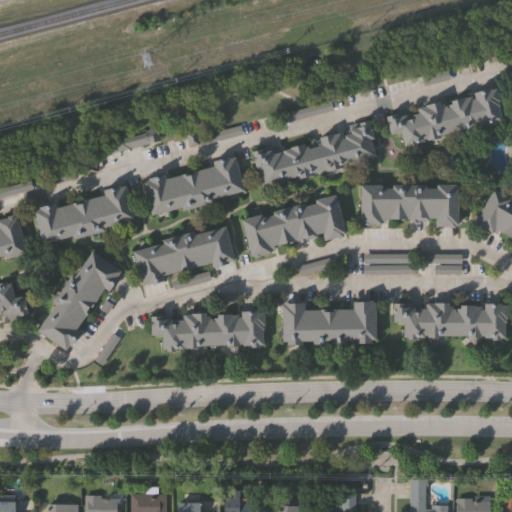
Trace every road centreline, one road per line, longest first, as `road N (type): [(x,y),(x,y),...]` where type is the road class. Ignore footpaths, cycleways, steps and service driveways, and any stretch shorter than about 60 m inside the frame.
road 1 (secondary): [(511,391),(0,400)]
road 2 (secondary): [(22,437),(511,429)]
